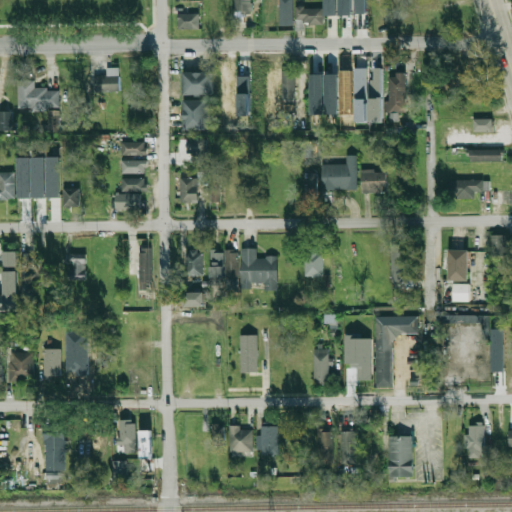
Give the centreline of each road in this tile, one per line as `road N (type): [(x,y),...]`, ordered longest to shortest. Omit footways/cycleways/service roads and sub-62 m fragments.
road 1 (residential): [(0,405),(511,398)]
road 2 (residential): [(0,227),(511,220)]
road 3 (residential): [(165,511),(159,0)]
road 4 (residential): [(0,47),(511,41)]
road 5 (residential): [(429,296),(429,93)]
